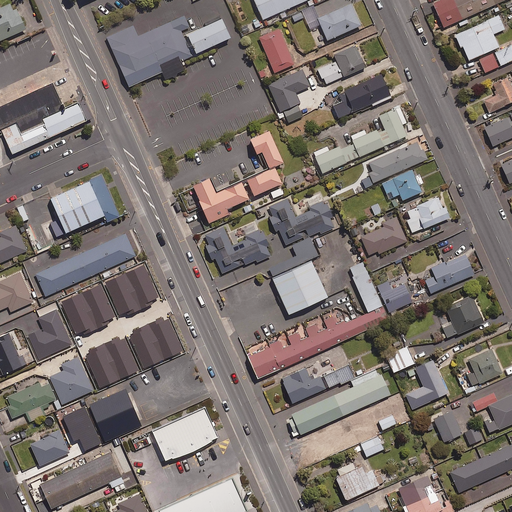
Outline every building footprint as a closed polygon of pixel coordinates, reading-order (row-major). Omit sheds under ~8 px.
[(310,0),(252,0),(262,21),(310,0)] [(442,0),(433,4),(444,29),(508,0),(442,0)] [(11,3),(0,8),(0,40),(27,28),(21,14),(17,16),(11,3)] [(351,5),(317,19),(327,42),(361,27),(351,5)] [(301,12),(292,16),(295,22),(304,18),(301,12)] [(192,27),(186,14),(139,35),(135,25),(107,37),(130,87),(163,72),(166,80),(173,76),(177,78),(179,73),(186,70),(182,61),(194,56),(183,31),(192,27)] [(499,17),(457,35),(469,62),(500,48),(494,35),(505,31),(499,17)] [(224,18),(189,34),(198,53),(233,37),(224,18)] [(256,28),(261,26),(259,20),(241,27),(244,35),(257,30),(256,28)] [(280,28),(260,37),(275,73),(296,64),(280,28)] [(511,45),(495,53),(501,66),(511,60),(511,45)] [(354,46),(335,54),(345,77),(367,67),(363,57),(360,58),(354,46)] [(499,67),(494,54),(480,60),(485,73),(499,67)] [(303,69),(269,84),(281,111),(301,102),(297,92),(311,86),(303,69)] [(383,74),(346,90),(355,111),(392,95),(383,74)] [(511,88),(508,79),(493,85),(498,96),(484,102),(489,114),(511,104),(511,88)] [(88,120),(79,102),(66,108),(54,82),(0,106),(0,129),(1,129),(13,154),(88,120)] [(303,117),(299,107),(284,114),(289,123),(303,117)] [(409,136),(397,108),(380,116),(386,129),(379,132),(378,130),(354,140),(355,143),(342,149),(341,146),(316,157),(323,173),(409,136)] [(271,131),(252,139),(259,154),(264,152),(271,169),(285,163),(271,131)] [(418,141),(370,162),(374,171),(370,173),(374,183),(429,159),(424,149),(422,150),(418,141)] [(277,167),(248,180),(256,196),(284,183),(277,167)] [(414,170),(394,178),(404,200),(423,192),(414,170)] [(121,216),(102,175),(51,198),(67,234),(105,217),(108,222),(121,216)] [(211,178),(195,185),(201,200),(201,201),(210,223),(230,214),(228,209),(251,198),(244,182),(218,193),(211,178)] [(437,198),(418,206),(423,217),(421,218),(425,229),(452,218),(447,207),(442,209),(437,198)] [(288,199),(270,207),(274,216),(271,218),(276,231),(280,229),(287,245),(305,237),(302,232),(307,230),(310,236),(321,231),(322,234),(336,227),(332,218),(334,217),(328,203),(325,204),(324,200),(309,207),(311,210),(296,217),(288,199)] [(397,217),(383,223),(385,227),(362,237),(370,255),(379,251),(380,254),(408,241),(397,217)] [(225,226),(205,235),(210,244),(206,246),(213,260),(216,258),(223,273),(246,263),(246,265),(257,260),(258,263),(272,256),(268,246),(270,245),(264,232),(261,233),(259,230),(246,236),(248,239),(233,245),(225,226)] [(126,233),(36,274),(46,296),(137,256),(126,233)] [(446,261),(432,268),(436,276),(426,281),(432,294),(476,275),(468,258),(449,266),(446,261)] [(314,260),(273,278),(289,315),(330,297),(314,260)] [(382,307),(363,263),(350,269),(368,312),(382,307)] [(0,320),(36,305),(19,267),(0,275),(0,320)] [(131,321),(150,312),(151,312),(152,312),(153,312),(154,312),(154,311),(155,311),(155,310),(156,309),(156,308),(156,307),(144,279),(111,294),(118,312),(123,323),(124,323),(125,324),(126,324),(127,324),(128,324),(129,323),(130,323),(131,322),(131,321)] [(406,284),(382,294),(391,312),(414,302),(406,284)] [(477,312),(470,297),(447,307),(459,335),(486,323),(481,310),(477,312)] [(270,347),(250,356),(259,378),(390,319),(384,306),(347,323),(346,320),(338,324),(334,316),(324,320),(328,329),(319,333),(316,325),(307,329),(311,337),(301,341),(298,333),(288,337),(292,344),(283,348),(279,340),(269,345),(270,347)] [(148,359),(150,364),(173,354),(158,321),(136,331),(148,359)] [(117,372),(118,373),(148,359),(136,331),(107,345),(110,351),(101,355),(110,375),(117,372)] [(21,356),(10,332),(0,336),(0,340),(1,342),(0,342),(0,368),(1,368),(4,374),(28,364),(24,355),(21,356)] [(415,364),(407,347),(387,356),(394,373),(415,364)] [(493,348),(470,359),(481,383),(504,373),(493,348)] [(94,390),(79,356),(61,364),(64,370),(50,376),(63,404),(94,390)] [(434,360),(416,368),(431,401),(449,393),(434,360)] [(413,366),(406,370),(410,377),(417,374),(413,366)] [(307,368),(292,375),(294,378),(284,383),(294,404),(327,389),(322,376),(312,380),(307,368)] [(383,374),(293,415),(302,435),(392,395),(383,374)] [(57,399),(50,383),(42,386),(41,382),(8,397),(12,405),(8,407),(13,418),(57,399)] [(143,426),(127,389),(90,404),(106,442),(143,426)] [(511,395),(489,405),(500,430),(511,424),(511,395)] [(378,401),(369,405),(371,412),(381,407),(378,401)] [(85,407),(63,416),(74,441),(80,439),(85,451),(102,443),(85,407)] [(206,408),(153,430),(166,462),(219,439),(206,408)] [(453,410),(434,419),(445,442),(464,434),(453,410)] [(392,415),(378,421),(383,431),(397,424),(392,415)] [(341,426),(314,438),(317,446),(313,448),(319,461),(361,442),(356,431),(346,436),(341,426)] [(482,439),(477,428),(464,433),(469,445),(482,439)] [(70,453),(60,430),(49,435),(50,436),(31,444),(41,466),(70,453)] [(384,450),(378,436),(361,444),(367,457),(384,450)] [(303,445),(300,438),(287,444),(291,451),(303,445)] [(511,444),(451,472),(460,493),(511,469),(511,444)] [(123,477),(112,452),(41,484),(52,509),(123,477)] [(354,463),(338,470),(341,476),(337,478),(347,501),(374,489),(364,466),(357,469),(354,463)] [(391,473),(383,477),(387,484),(394,480),(391,473)] [(429,475),(399,489),(409,511),(439,511),(444,510),(429,475)] [(247,511),(232,478),(158,511),(247,511)] [(147,511),(139,494),(118,504),(120,509),(114,511),(147,511)] [(369,502),(346,511),(381,511),(378,505),(371,508),(369,502)]
